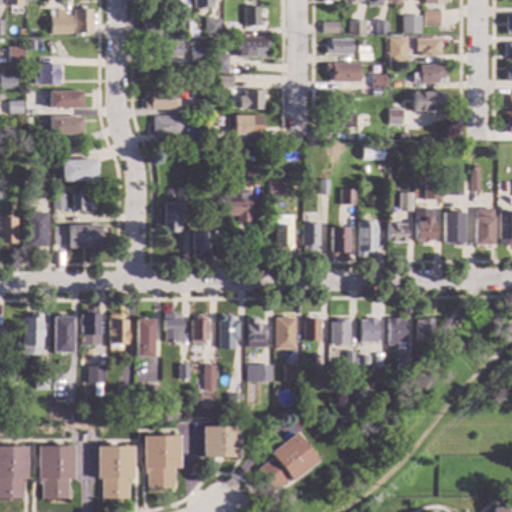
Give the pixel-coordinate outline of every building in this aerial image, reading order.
[(156,0),(156,11),(139,10),(139,0),(156,0)] [(180,0),(180,11),(162,11),(162,0),(180,0)] [(208,0),(208,8),(203,8),(203,11),(197,11),(197,8),(189,8),(189,0),(208,0)] [(362,0),(363,8),(380,7),(379,0),(362,0)] [(255,26),(240,26),(240,7),(255,7),(255,26)] [(51,11),(61,11),(61,16),(67,16),(67,35),(45,35),(44,10),(51,10),(51,11)] [(88,34),(70,34),(70,10),(88,10),(88,34)] [(436,26),(421,26),(421,11),(436,11),(436,26)] [(511,36),(507,36),(507,34),(503,34),(503,16),(506,16),(506,14),(511,14),(511,36)] [(417,35),(398,34),(399,16),(417,16),(417,35)] [(215,36),(201,36),(201,19),(215,19),(215,36)] [(361,37),(344,37),(344,21),(362,21),(361,37)] [(188,37),(178,37),(178,22),(180,22),(188,22),(188,37)] [(383,36),(372,36),(372,22),(374,22),(383,22),(383,36)] [(334,34),(318,34),(318,23),(334,23),(334,34)] [(155,38),(140,37),(140,28),(155,28),(155,38)] [(260,58),(230,58),(231,38),(260,38),(260,58)] [(403,62),(385,62),(385,39),(402,39),(403,62)] [(436,41),(438,41),(438,48),(436,48),(436,57),(416,57),(416,55),(412,55),(412,39),(436,39),(436,41)] [(348,55),(322,56),(322,40),(347,40),(348,55)] [(176,57),(150,57),(150,55),(146,55),(146,49),(150,49),(150,41),(176,41),(176,57)] [(20,63),(4,63),(4,48),(20,48),(20,63)] [(201,63),(187,63),(187,48),(201,48),(201,63)] [(383,64),(368,64),(368,50),(383,50),(383,64)] [(224,72),(208,72),(209,55),(225,55),(224,72)] [(354,83),(327,83),(327,73),(322,73),(322,64),(354,64),(354,83)] [(55,66),(55,85),(30,86),(30,78),(34,78),(33,66),(55,66)] [(441,78),(434,78),(434,84),(409,84),(409,74),(416,73),(416,66),(441,66),(441,78)] [(383,89),(368,89),(368,75),(383,75),(383,89)] [(12,89),(0,89),(0,76),(12,76),(12,89)] [(229,77),(229,89),(213,89),(214,76),(229,77)] [(200,106),(185,106),(185,89),(199,89),(200,106)] [(259,96),(262,96),(262,99),(258,99),(258,110),(235,110),(235,97),(240,97),(240,91),(259,91),(259,96)] [(77,108),(45,108),(45,92),(78,92),(77,108)] [(170,98),(175,98),(175,107),(170,107),(170,110),(141,110),(141,92),(170,92),(170,98)] [(435,94),(440,94),(440,110),(435,110),(435,112),(431,112),(431,114),(423,114),(423,112),(409,112),(409,92),(435,92),(435,94)] [(19,113),(5,113),(5,102),(19,102),(19,113)] [(399,125),(384,126),(384,110),(398,110),(399,125)] [(351,129),(321,128),(321,114),(351,115),(351,129)] [(258,137),(229,136),(230,116),(258,116),(258,137)] [(178,137),(149,137),(149,117),(177,117),(178,137)] [(78,135),(45,135),(45,118),(46,118),(78,118),(78,135)] [(15,142),(0,141),(1,128),(16,128),(15,142)] [(205,144),(205,152),(188,152),(188,146),(205,144)] [(379,161),(358,161),(358,146),(379,145),(379,161)] [(92,181),(58,182),(58,161),(92,160),(92,181)] [(256,187),(242,187),(242,171),(256,171),(256,187)] [(475,192),(467,192),(467,171),(476,172),(475,192)] [(235,185),(239,194),(248,194),(248,223),(234,223),(234,217),(221,217),(221,178),(235,178),(235,185)] [(281,197),(265,197),(265,180),(281,179),(281,197)] [(326,195),(316,195),(316,180),(326,180),(326,195)] [(460,182),(459,197),(445,196),(446,182),(460,182)] [(437,200),(421,200),(421,185),(437,185),(437,200)] [(352,205),(337,205),(337,190),(352,190),(352,205)] [(83,196),(91,196),(90,211),(89,211),(89,214),(76,214),(76,212),(68,211),(68,196),(76,196),(76,191),(83,191),(83,196)] [(62,210),(49,210),(49,194),(61,194),(62,210)] [(408,212),(396,212),(396,194),(409,194),(408,212)] [(179,202),(179,204),(182,204),(181,221),(177,221),(177,234),(160,233),(161,204),(173,204),(173,202),(179,202)] [(489,245),(470,245),(470,218),(472,218),(472,209),(490,210),(489,245)] [(429,224),(432,224),(432,241),(412,241),(412,210),(429,210),(429,224)] [(511,244),(496,244),(496,239),(495,239),(495,212),(511,212),(511,244)] [(42,247),(22,247),(22,213),(42,213),(42,247)] [(458,246),(450,246),(450,244),(439,244),(439,213),(459,213),(458,246)] [(290,255),(272,254),(272,215),(291,216),(290,255)] [(12,244),(5,244),(5,250),(0,250),(0,218),(12,218),(12,244)] [(201,227),(206,227),(206,251),(196,251),(196,256),(189,256),(189,227),(191,227),(191,220),(201,220),(201,227)] [(372,253),(364,252),(364,258),(354,258),(354,222),(372,222),(372,253)] [(316,246),(313,246),(313,252),(301,252),(301,246),(298,246),(298,224),(316,224),(316,246)] [(402,243),(384,243),(384,225),(402,225),(402,243)] [(97,249),(63,249),(63,246),(50,246),(50,229),(64,229),(64,226),(97,226),(97,249)] [(344,228),(343,257),(327,257),(328,228),(344,228)] [(117,319),(123,319),(123,344),(105,344),(105,314),(117,314),(117,319)] [(39,355),(19,355),(19,317),(28,317),(28,315),(39,315),(39,355)] [(96,345),(77,345),(77,315),(96,315),(96,345)] [(177,319),(178,319),(178,343),(162,343),(162,331),(160,331),(160,319),(161,319),(161,316),(177,316),(177,319)] [(203,320),(204,320),(204,341),(201,341),(201,344),(188,344),(188,320),(194,320),(194,316),(203,316),(203,320)] [(230,321),(236,321),(236,340),(231,340),(231,349),(216,349),(216,321),(222,321),(222,316),(230,316),(230,321)] [(69,353),(50,353),(50,317),(69,317),(69,353)] [(253,323),(257,323),(257,325),(261,325),(261,348),(244,348),(244,317),(253,317),(253,323)] [(291,350),(272,349),(272,318),(292,319),(291,350)] [(375,344),(357,343),(357,321),(363,321),(363,319),(375,319),(375,344)] [(396,321),(403,321),(403,344),(402,344),(402,350),(394,350),(394,346),(384,346),(385,319),(397,319),(396,321)] [(450,324),(438,338),(430,338),(430,343),(412,343),(412,321),(418,321),(418,319),(430,319),(430,329),(435,329),(444,319),(450,324)] [(151,357),(133,357),(133,320),(150,320),(151,357)] [(317,342),(301,342),(301,320),(317,320),(317,342)] [(345,323),(346,323),(346,346),(327,346),(327,323),(334,323),(334,320),(345,320),(345,323)] [(351,367),(342,367),(342,351),(351,351),(351,367)] [(407,355),(407,372),(394,371),(395,355),(407,355)] [(185,379),(176,379),(176,365),(185,365),(185,379)] [(295,382),(280,382),(281,365),(283,365),(295,366),(295,382)] [(102,384),(84,384),(84,366),(101,366),(102,384)] [(212,390),(200,390),(200,366),(212,366),(212,390)] [(268,382),(252,382),(252,366),(268,366),(268,382)] [(323,382),(308,382),(308,366),(322,366),(324,366),(323,382)] [(46,374),(45,391),(31,391),(32,373),(46,374)] [(156,401),(139,401),(139,386),(156,386),(156,401)] [(239,411),(225,411),(224,395),(239,395),(239,411)] [(128,419),(112,419),(112,404),(128,404),(128,419)] [(349,418),(341,419),(341,410),(349,410),(349,418)] [(235,458),(200,458),(199,427),(235,427),(235,458)] [(314,462),(289,481),(288,480),(285,483),(283,481),(271,491),(254,469),(270,457),(267,453),(292,433),(314,462)] [(176,469),(171,469),(171,488),(144,489),(144,473),(142,473),(142,469),(140,469),(139,437),(176,436),(176,469)] [(23,479),(22,479),(22,484),(19,484),(19,499),(0,499),(0,447),(23,447),(23,479)] [(70,479),(65,479),(65,499),(38,499),(38,484),(36,484),(36,479),(34,479),(34,447),(70,447),(70,479)] [(129,479),(128,479),(128,484),(125,484),(125,499),(98,499),(98,479),(93,479),(93,447),(129,447),(129,479)]
